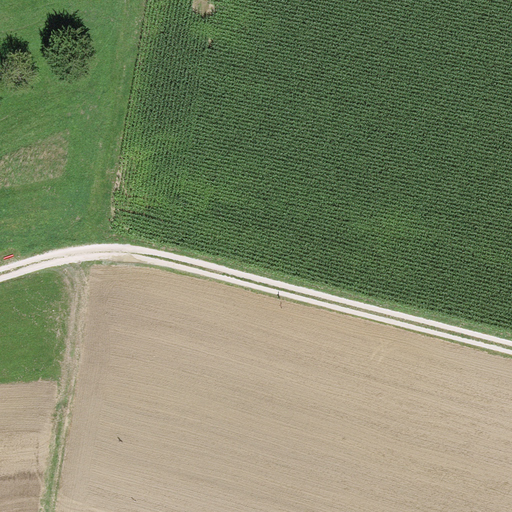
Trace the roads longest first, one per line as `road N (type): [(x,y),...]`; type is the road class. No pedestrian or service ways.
road 1 (track): [(0,277),(92,252),(153,253),(511,348)]
road 2 (track): [(92,252),(48,511)]
